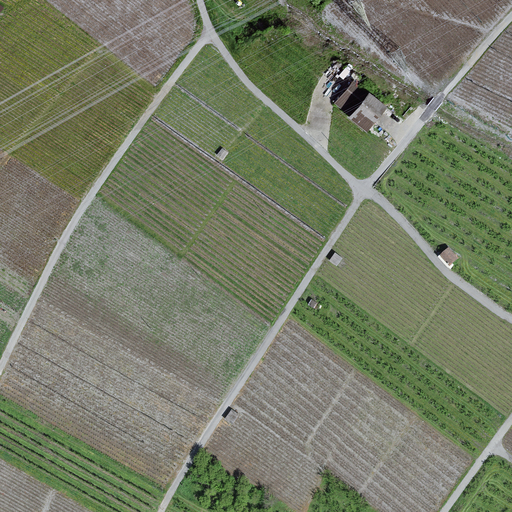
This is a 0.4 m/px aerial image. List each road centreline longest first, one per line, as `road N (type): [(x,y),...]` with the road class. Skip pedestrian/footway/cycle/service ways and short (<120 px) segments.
road 1 (unclassified): [(0,368),(76,217),(212,32)]
road 2 (unclassified): [(364,189),(160,511)]
road 3 (unclassified): [(511,18),(364,189)]
road 4 (unclassified): [(364,189),(252,87),(212,32)]
road 5 (unclassified): [(511,319),(451,276),(364,189)]
